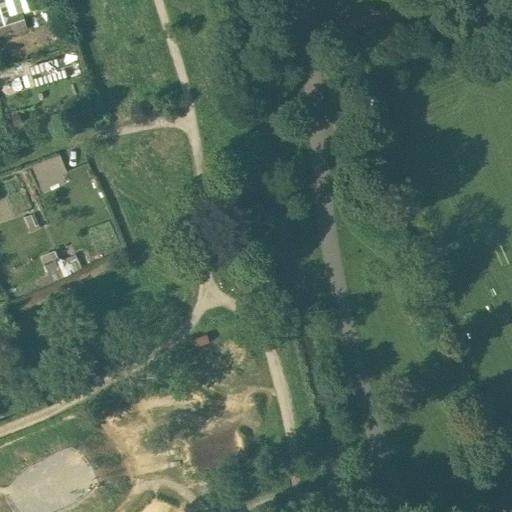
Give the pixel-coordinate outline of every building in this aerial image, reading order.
[(0,0),(0,37),(25,31),(21,14),(30,11),(27,0),(0,0)] [(71,55),(0,76),(0,86),(3,98),(77,76),(71,55)] [(35,213),(22,218),(26,229),(39,224),(35,213)] [(88,250),(63,262),(70,275),(94,263),(88,250)] [(26,283),(30,291),(65,276),(55,252),(39,258),(45,275),(26,283)] [(506,488),(485,497),(490,511),(495,509),(496,511),(511,511),(509,511),(507,511),(505,505),(511,503),(506,488)]
